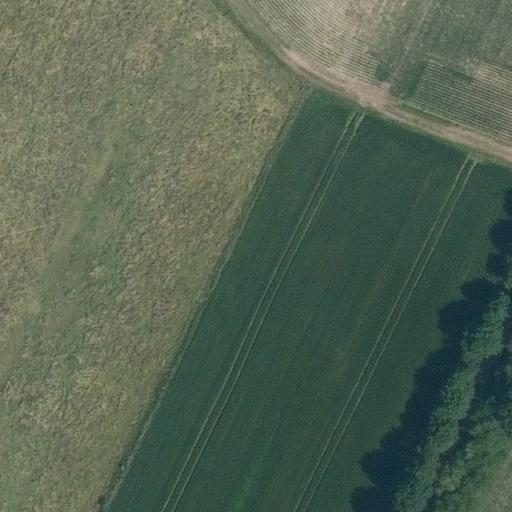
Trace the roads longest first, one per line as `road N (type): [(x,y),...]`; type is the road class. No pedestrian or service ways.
road 1 (track): [(229,0),(238,19),(306,76),(511,163)]
road 2 (track): [(414,511),(511,300)]
